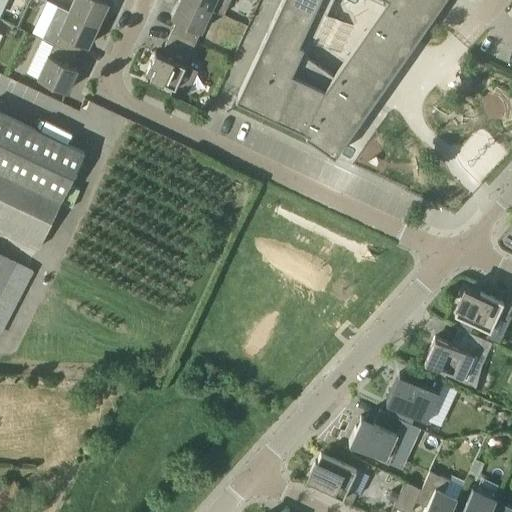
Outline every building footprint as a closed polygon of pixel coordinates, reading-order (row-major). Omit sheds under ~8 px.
[(106,0),(73,0),(69,10),(98,23),(109,1),(106,0)] [(201,31),(211,8),(192,0),(178,0),(171,17),(177,19),(169,36),(193,47),(200,31),(201,31)] [(192,0),(211,8),(223,14),(229,0),(192,0)] [(443,0),(281,0),(237,96),(236,99),(307,132),(305,135),(334,155),(340,147),(372,102),(416,39),(432,16),(443,0)] [(88,46),(98,23),(69,10),(58,32),(59,32),(53,43),(77,54),(82,43),(88,46)] [(185,64),(193,47),(169,36),(161,53),(156,50),(145,73),(150,75),(148,80),(161,86),(163,81),(187,92),(197,70),(185,64)] [(72,65),(77,54),(53,43),(48,54),(37,77),(67,91),(78,68),(72,65)] [(0,229),(39,248),(84,151),(0,111),(0,229)] [(0,291),(16,261),(0,253),(0,291)] [(481,291),(479,295),(465,289),(457,304),(458,305),(454,313),(490,330),(499,310),(509,314),(511,306),(511,304),(484,292),(480,290),(480,291),(481,291)] [(43,324),(31,319),(22,339),(34,345),(43,324)] [(461,348),(449,342),(435,335),(424,359),(463,377),(468,366),(478,371),(492,342),(469,331),(461,348)] [(426,371),(421,382),(399,372),(386,401),(426,419),(444,379),(426,371)] [(380,409),(374,422),(361,415),(349,441),(373,452),(372,455),(388,463),(397,444),(392,442),(403,420),(380,409)] [(471,448),(480,445),(477,434),(467,437),(471,448)] [(319,487),(323,488),(352,502),(356,493),(347,488),(356,468),(321,452),(317,460),(316,460),(308,475),(322,482),(321,486),(320,485),(319,487)] [(476,479),(485,462),(476,458),(467,475),(476,479)] [(428,502),(426,506),(423,511),(449,511),(457,497),(444,491),(449,480),(429,470),(421,488),(415,501),(417,501),(418,497),(428,502)] [(14,479),(0,487),(0,511),(5,511),(26,500),(14,479)] [(405,511),(409,511),(415,501),(421,488),(405,481),(393,506),(405,511)] [(460,511),(489,511),(496,498),(472,487),(460,511)] [(511,511),(511,505),(496,498),(489,511),(511,511)]
